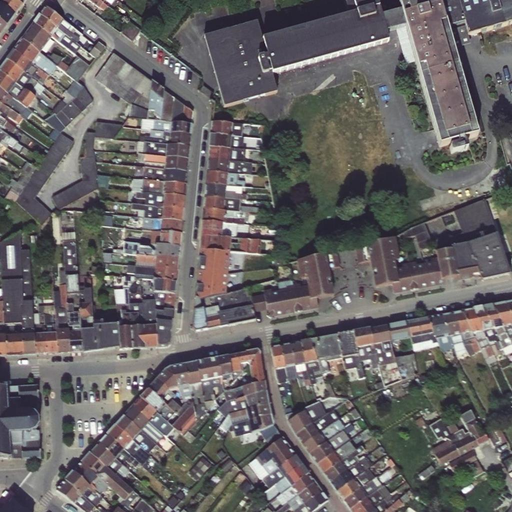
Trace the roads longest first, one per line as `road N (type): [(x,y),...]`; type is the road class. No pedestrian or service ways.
road 1 (residential): [(180,355),(201,110),(53,0)]
road 2 (residential): [(511,287),(262,336)]
road 3 (residential): [(262,336),(278,421),(342,511)]
road 4 (residential): [(180,355),(54,371)]
road 5 (residential): [(33,486),(61,458),(54,371)]
